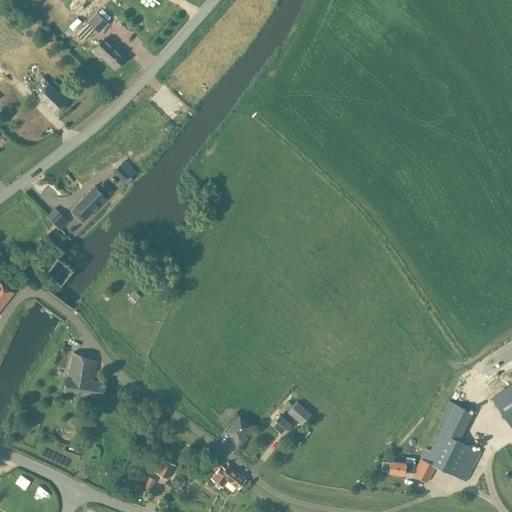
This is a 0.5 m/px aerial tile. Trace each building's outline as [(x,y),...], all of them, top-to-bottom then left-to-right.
[(78,0),(72,7),(84,18),(101,0),(78,0)] [(109,23),(97,12),(87,22),(88,23),(85,26),(84,26),(76,34),(83,41),(94,28),(100,34),(109,23)] [(125,58),(105,39),(95,49),(115,69),(125,58)] [(36,97),(56,116),(68,103),(49,84),(36,97)] [(137,171),(125,159),(113,172),(123,181),(130,175),(132,177),(137,171)] [(114,191),(104,181),(97,189),(95,186),(75,207),(76,207),(72,211),(83,222),(114,191)] [(58,207),(49,215),(62,228),(71,220),(58,207)] [(60,258),(66,250),(56,242),(55,243),(47,237),(30,260),(38,266),(46,273),(47,273),(62,284),(74,269),(60,258)] [(29,278),(23,271),(11,281),(17,288),(29,278)] [(0,310),(14,293),(0,282),(0,310)] [(129,298),(134,303),(141,297),(136,291),(129,297),(129,298)] [(511,343),(476,367),(484,378),(511,360),(511,343)] [(73,352),(68,378),(66,378),(65,390),(89,394),(88,399),(98,400),(98,395),(105,396),(106,386),(104,382),(94,380),(97,361),(73,352)] [(511,383),(491,398),(511,427),(511,383)] [(474,413),(450,400),(439,420),(444,423),(430,450),(426,448),(414,472),(416,459),(406,458),(406,462),(391,460),(390,472),(405,474),(406,471),(413,472),(412,474),(428,482),(436,466),(466,481),(481,452),(459,441),(474,413)] [(311,414),(297,401),(288,412),(290,414),(286,419),(280,414),(272,424),(284,434),(292,424),(291,424),(296,418),(302,424),(311,414)] [(293,405),(288,401),(283,406),(288,410),(293,405)] [(251,425),(240,417),(229,432),(240,440),(251,425)] [(151,440),(151,451),(160,451),(160,440),(151,440)] [(176,465),(163,458),(156,472),(168,479),(176,465)] [(220,467),(217,471),(211,478),(222,487),(227,480),(238,489),(246,479),(228,465),(224,470),(220,467)] [(147,473),(142,483),(153,488),(158,478),(147,473)] [(181,474),(174,475),(171,481),(175,487),(182,487),(185,480),(181,474)] [(46,509),(57,506),(54,493),(43,495),(46,509)]
